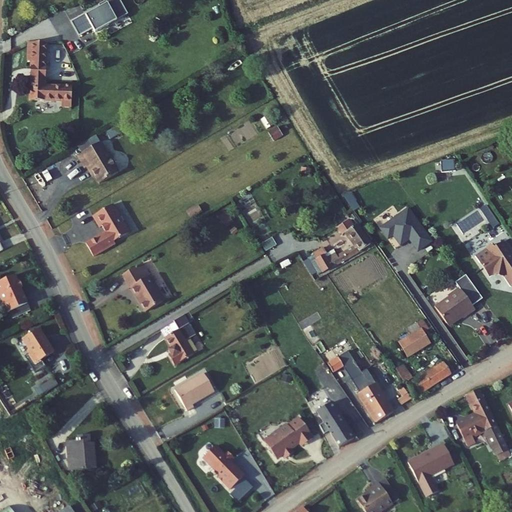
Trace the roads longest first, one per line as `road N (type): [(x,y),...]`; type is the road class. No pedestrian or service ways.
road 1 (tertiary): [(0,166),(48,249),(92,351),(190,511)]
road 2 (unclassified): [(511,351),(274,511)]
